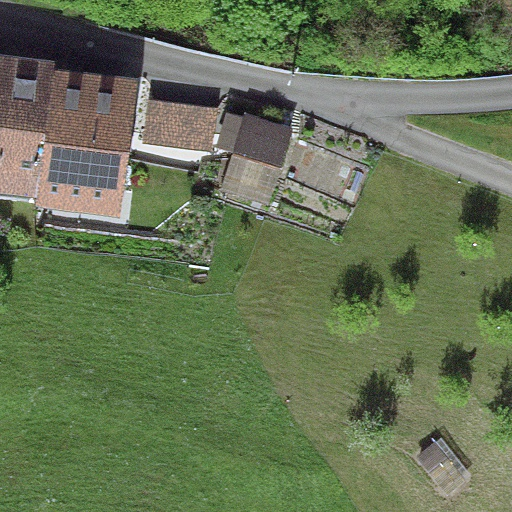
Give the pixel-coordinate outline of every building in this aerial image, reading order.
[(0,193),(39,198),(46,141),(49,141),(57,71),(58,62),(0,55),(0,193)] [(46,141),(39,198),(38,208),(123,217),(139,80),(57,71),(49,141),(46,141)] [(214,152),(220,107),(148,99),(143,144),(214,152)] [(234,152),(221,192),(268,207),(294,127),(246,112),(245,117),(228,111),(216,146),(234,152)] [(472,475),(441,437),(416,457),(447,495),(472,475)]
